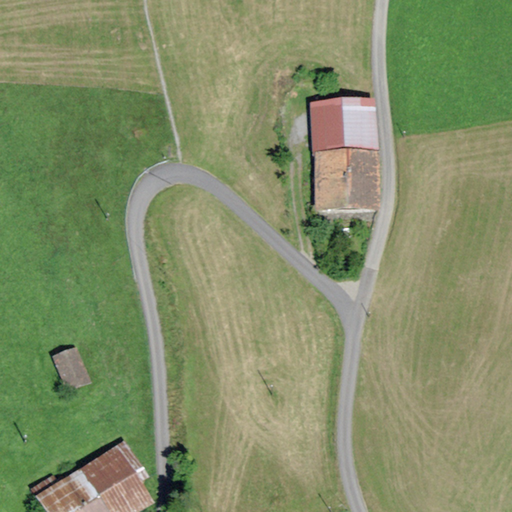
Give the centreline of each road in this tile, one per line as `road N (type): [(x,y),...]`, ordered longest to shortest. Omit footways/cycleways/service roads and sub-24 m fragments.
road 1 (unclassified): [(162,511),(157,349),(136,219),(149,183),(182,173),(216,186),(357,322)]
road 2 (residential): [(357,322),(344,433),(360,511)]
